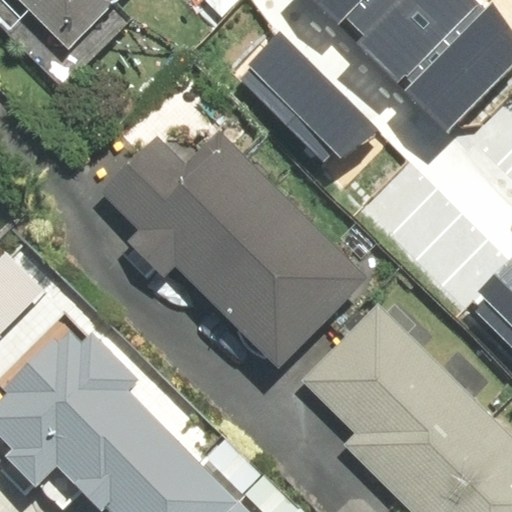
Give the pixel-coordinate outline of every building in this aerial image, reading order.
[(38,0),(91,53),(145,0),(38,0)] [(209,0),(205,4),(234,30),(261,0),(209,0)] [(312,0),(339,25),(348,17),(355,27),(381,0),(312,0)] [(381,0),(355,27),(362,34),(354,43),(397,83),(403,78),(476,4),(473,0),(381,0)] [(485,10),(476,4),(403,78),(412,85),(405,92),(448,132),(511,64),(511,32),(493,3),(485,10)] [(252,67),(241,80),(325,161),(334,151),(341,159),(377,132),(281,34),(249,64),(252,67)] [(172,138),(115,195),(154,233),(133,254),(156,277),(168,264),(184,279),(195,268),(303,373),(392,282),(236,131),(201,167),(172,138)] [(0,257),(0,335),(43,290),(4,253),(0,257)] [(488,296),(476,311),(511,346),(511,259),(482,291),(488,296)] [(511,511),(511,425),(390,305),(313,383),(367,436),(356,448),(420,511),(511,511)] [(11,391),(0,402),(0,432),(17,449),(0,464),(0,474),(20,493),(34,480),(61,508),(79,490),(100,508),(107,501),(118,511),(252,511),(245,504),(247,503),(139,390),(148,379),(100,331),(88,342),(76,330),(65,340),(61,338),(9,388),(11,391)]
